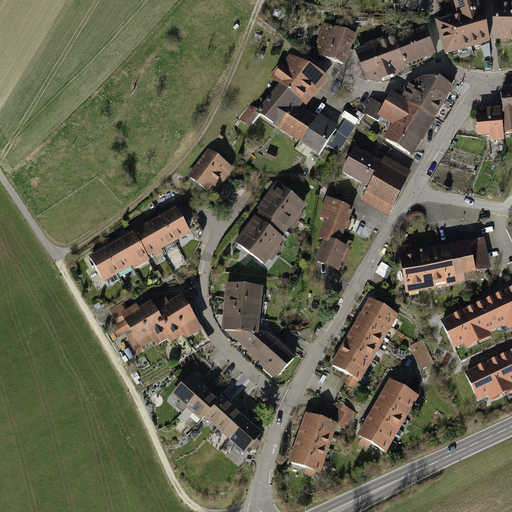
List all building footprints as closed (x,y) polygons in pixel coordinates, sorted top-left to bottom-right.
[(437,20),(447,55),(486,43),(480,15),(477,3),(475,0),(448,0),(452,15),(437,20)] [(511,0),(497,0),(496,39),(511,39),(511,0)] [(353,36),(322,25),(312,53),(342,64),(353,36)] [(425,25),(388,39),(399,68),(435,54),(425,25)] [(400,71),(399,68),(388,39),(383,41),(382,39),(361,47),(361,49),(353,52),(365,84),(373,81),(374,84),(395,76),(394,73),(400,71)] [(259,117),(280,132),(296,108),(300,104),(305,108),(325,80),(313,71),(301,63),(288,54),(268,81),(274,85),(252,115),(249,112),(241,123),(250,129),(259,117)] [(423,81),(419,89),(442,102),(454,82),(441,75),(439,80),(423,81)] [(434,118),(442,102),(419,89),(411,84),(402,99),(433,118),(434,118)] [(511,90),(497,92),(499,108),(502,134),(511,133),(511,90)] [(411,154),(433,118),(402,99),(394,94),(386,109),(375,103),(368,114),(380,121),(383,116),(397,125),(388,140),(411,154)] [(315,121),(296,108),(280,132),(298,145),(315,121)] [(502,142),(502,135),(499,108),(483,110),(483,116),(472,117),(474,139),(488,138),(488,143),(502,142)] [(318,117),(315,121),(298,145),(317,158),(325,148),(337,130),(318,117)] [(338,153),(349,136),(340,130),(329,146),(338,153)] [(390,150),(382,147),(379,153),(387,157),(390,150)] [(206,150),(184,178),(204,194),(210,188),(213,191),(231,169),(206,150)] [(365,191),(360,200),(389,216),(411,176),(382,160),(379,165),(352,150),(338,176),(365,191)] [(271,163),(276,156),(269,151),(264,158),(271,163)] [(268,196),(263,202),(296,226),(302,218),(299,216),(305,208),(275,186),(274,188),(268,184),(262,192),(268,196)] [(321,222),(315,239),(321,241),(312,264),(339,275),(350,249),(336,244),(342,231),(346,233),(349,224),(345,222),(350,211),(324,200),(316,220),(321,222)] [(291,233),(296,226),(263,202),(251,219),(253,221),(281,241),(288,231),(291,233)] [(174,211),(159,219),(174,245),(189,237),(174,211)] [(159,219),(145,227),(160,253),(174,245),(159,219)] [(253,221),(243,234),(276,258),(281,252),(278,249),(283,242),(281,241),(253,221)] [(145,227),(130,235),(145,261),(160,253),(145,227)] [(271,265),(276,258),(243,234),(234,247),(264,269),(268,263),(271,265)] [(130,235),(116,243),(131,270),(145,261),(130,235)] [(405,246),(393,248),(402,295),(475,281),(474,274),(488,271),(481,239),(407,253),(405,246)] [(116,243),(101,251),(116,278),(131,270),(116,243)] [(101,251),(87,260),(101,286),(116,278),(101,251)] [(223,285),(222,301),(261,305),(262,297),(257,296),(258,289),(223,285)] [(511,287),(481,301),(495,332),(503,329),(505,333),(511,329),(511,287)] [(178,296),(163,305),(181,337),(183,342),(199,333),(178,296)] [(260,315),(261,305),(222,301),(221,308),(220,317),(255,321),(256,315),(260,315)] [(367,301),(360,312),(389,329),(395,318),(367,301)] [(487,336),(495,332),(481,301),(438,321),(452,352),(463,347),(465,352),(489,341),(487,336)] [(160,302),(150,308),(168,340),(170,344),(181,337),(163,305),(160,302)] [(136,354),(156,343),(136,309),(134,305),(126,310),(122,303),(107,312),(115,326),(106,331),(113,343),(126,336),(136,354)] [(158,346),(168,340),(150,308),(147,303),(136,309),(156,343),(158,346)] [(360,312),(354,323),(382,340),(389,329),(360,312)] [(259,322),(255,321),(220,317),(219,331),(253,335),(254,327),(259,328),(259,322)] [(354,323),(347,334),(376,351),(382,340),(354,323)] [(219,331),(255,365),(275,342),(269,336),(253,335),(219,331)] [(347,334),(341,345),(369,362),(376,351),(347,334)] [(421,341),(408,348),(419,371),(432,364),(421,341)] [(294,360),(275,342),(255,365),(273,382),(294,360)] [(341,345),(334,356),(363,373),(369,362),(341,345)] [(511,388),(511,386),(511,385),(511,367),(505,352),(462,371),(476,402),(487,397),(489,402),(511,391),(511,388)] [(334,356),(328,367),(346,378),(342,385),(350,390),(354,382),(357,384),(363,373),(334,356)] [(179,416),(182,413),(206,388),(201,383),(197,387),(187,378),(182,383),(179,380),(171,388),(175,391),(169,398),(176,405),(172,409),(179,416)] [(386,382),(379,393),(408,411),(414,400),(386,382)] [(210,392),(206,388),(182,413),(195,425),(200,421),(215,404),(206,396),(210,392)] [(379,393),(372,404),(401,422),(408,411),(379,393)] [(200,421),(213,433),(233,412),(226,406),(230,403),(222,396),(215,404),(200,421)] [(372,404),(366,415),(394,433),(401,422),(372,404)] [(353,414),(336,405),(333,410),(337,413),(330,424),(333,425),(343,431),(353,414)] [(213,433),(226,445),(248,420),(243,415),(240,418),(233,412),(213,433)] [(303,414),(298,427),(329,438),(333,425),(330,424),(303,414)] [(366,415),(359,426),(387,444),(394,433),(366,415)] [(253,425),(248,420),(226,445),(240,458),(244,454),(246,455),(249,452),(251,453),(257,446),(254,444),(260,437),(250,428),(253,425)] [(359,426),(352,437),(358,441),(356,445),(365,451),(368,447),(380,455),(387,444),(359,426)] [(298,427),(293,440),(324,451),(329,438),(298,427)] [(201,435),(195,429),(187,437),(194,443),(201,435)] [(293,440),(289,453),(319,464),(324,451),(293,440)] [(289,453),(284,466),(302,473),(301,476),(311,479),(312,476),(315,477),(319,464),(289,453)]
